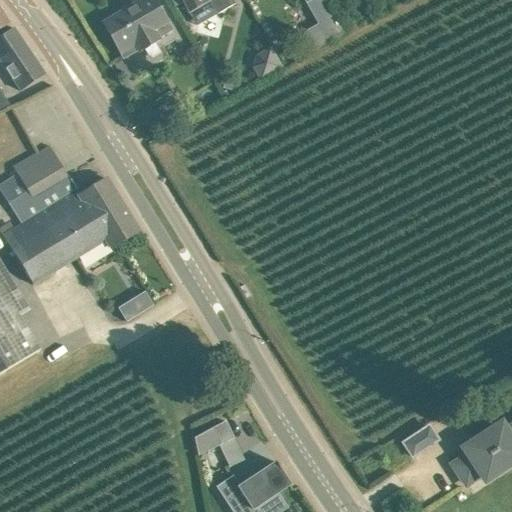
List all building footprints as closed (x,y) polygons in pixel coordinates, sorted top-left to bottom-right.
[(135,5),(103,24),(124,59),(127,57),(173,31),(162,14),(153,0),(133,0),(132,1),(135,5)] [(181,0),(188,13),(196,27),(234,5),(231,0),(181,0)] [(312,0),(306,4),(305,4),(317,25),(328,43),(343,34),(323,0),(312,0)] [(0,30),(9,25),(0,10),(0,30)] [(0,37),(0,61),(21,92),(45,75),(14,29),(0,37)] [(270,47),(256,56),(252,68),(260,83),(283,69),(270,47)] [(0,110),(10,106),(0,91),(0,110)] [(0,192),(20,226),(3,237),(32,285),(106,241),(111,248),(138,233),(106,179),(80,195),(49,147),(12,169),(17,177),(0,187),(0,192)] [(0,379),(39,355),(19,323),(30,316),(0,268),(0,379)] [(144,293),(118,309),(126,322),(152,306),(144,293)] [(225,421),(195,438),(199,456),(219,446),(229,468),(244,461),(225,421)] [(468,455),(454,465),(466,484),(481,474),(485,481),(511,463),(511,426),(505,431),(501,424),(478,440),(465,448),(464,449),(466,452),(468,455)] [(429,428),(404,444),(412,457),(437,440),(429,428)] [(290,485),(275,463),(239,486),(233,476),(216,487),(232,511),(282,511),(288,508),(278,493),(290,485)]
